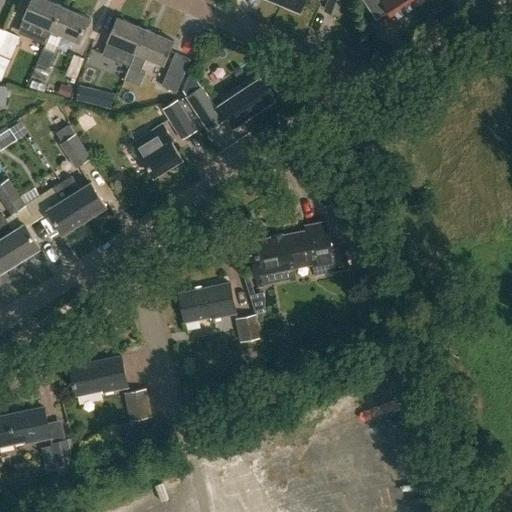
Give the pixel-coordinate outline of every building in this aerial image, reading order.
[(52,30),(63,7),(47,0),(32,0),(19,32),(45,44),(50,33),(51,33),(52,30)] [(283,0),(281,5),(301,14),(307,0),(283,0)] [(328,0),(324,11),(338,17),(344,0),(328,0)] [(417,6),(413,0),(376,0),(382,9),(386,7),(395,20),(417,6)] [(63,7),(52,30),(81,42),(91,19),(63,7)] [(109,42),(103,55),(130,67),(136,54),(146,30),(119,18),(109,42)] [(146,30),(136,54),(164,66),(174,42),(146,30)] [(7,31),(0,46),(0,54),(10,59),(19,37),(7,31)] [(48,67),(55,52),(44,47),(38,62),(48,67)] [(176,52),(169,69),(184,75),(191,59),(176,52)] [(76,79),(84,58),(74,54),(65,75),(76,79)] [(110,91),(116,72),(93,64),(87,83),(110,91)] [(131,66),(125,80),(139,86),(145,72),(131,66)] [(155,94),(168,100),(177,80),(164,74),(155,94)] [(191,74),(181,92),(186,98),(200,88),(191,74)] [(208,131),(227,118),(239,110),(246,120),(275,101),(259,78),(231,97),(232,98),(215,109),(200,88),(186,98),(208,131)] [(8,87),(0,85),(0,104),(6,106),(8,87)] [(99,106),(103,91),(79,86),(76,101),(99,106)] [(61,87),(58,95),(69,100),(72,90),(61,87)] [(197,129),(178,99),(163,108),(181,139),(197,129)] [(80,165),(92,157),(93,157),(76,132),(75,133),(69,124),(56,132),(61,142),(60,143),(75,168),(80,165)] [(134,144),(144,160),(155,178),(183,160),(171,142),(173,141),(163,125),(134,144)] [(0,150),(17,140),(10,129),(0,135),(0,150)] [(71,176),(60,183),(85,222),(106,208),(91,183),(80,190),(71,176)] [(26,204),(16,190),(8,178),(0,183),(0,196),(12,214),(26,204)] [(85,222),(60,183),(43,194),(52,208),(48,210),(63,235),(85,222)] [(2,214),(0,216),(0,233),(3,238),(4,238),(19,263),(41,250),(25,225),(14,232),(2,214)] [(331,245),(326,220),(305,224),(306,230),(256,240),(259,254),(251,256),(256,279),(261,278),(262,283),(296,276),(294,267),(313,263),(316,275),(336,270),(349,268),(344,242),(331,245)] [(3,238),(0,233),(0,275),(19,263),(4,238),(3,238)] [(236,312),(229,281),(179,292),(185,321),(211,315),(212,317),(236,312)] [(262,337),(257,313),(235,317),(240,341),(262,337)] [(293,340),(280,343),(282,352),(295,349),(293,340)] [(122,353),(70,364),(76,396),(102,390),(103,393),(129,387),(122,353)] [(153,416),(146,388),(124,392),(130,420),(153,416)] [(50,436),(44,407),(0,416),(0,444),(25,439),(26,441),(50,436)] [(71,462),(73,461),(68,438),(50,442),(55,466),(58,476),(74,473),(71,462)]
